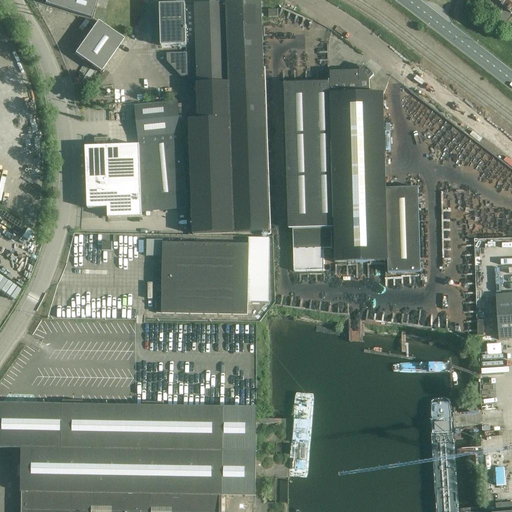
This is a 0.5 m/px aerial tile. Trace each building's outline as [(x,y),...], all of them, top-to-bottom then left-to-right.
[(45,0),(45,4),(90,19),(96,0),(45,0)] [(270,232),(262,7),(262,2),(226,3),(226,4),(194,5),(194,6),(185,6),(185,5),(160,6),(161,47),(185,46),(186,53),(166,54),(167,62),(181,78),(187,77),(187,86),(196,86),(197,120),(188,120),(192,235),(270,232)] [(97,21),(74,54),(100,72),(123,40),(97,21)] [(330,83),(284,84),(288,229),(334,228),(335,263),(388,262),(388,274),(420,273),(418,188),(386,189),(385,153),(385,141),(383,93),(370,94),(369,81),(370,80),(374,76),(364,67),(360,70),(358,71),(330,72),(330,83)] [(138,146),(85,148),(87,209),(107,208),(108,218),(142,217),(142,213),(188,209),(181,133),(178,102),(134,106),(137,138),(138,138),(138,146)] [(331,229),(293,230),(293,250),(294,250),(294,272),(324,271),(323,249),(332,249),(331,229)] [(161,314),(161,315),(247,316),(248,303),(268,303),(269,239),(249,239),(249,245),(163,243),(162,256),(162,282),(162,302),(161,314)] [(112,243),(102,242),(102,251),(112,251),(112,243)] [(511,339),(511,294),(495,295),(499,341),(511,339)] [(255,497),(257,419),(257,408),(164,407),(164,403),(143,403),(143,406),(84,405),(84,402),(63,401),(63,405),(0,403),(0,449),(22,450),(21,494),(21,511),(221,511),(222,497),(255,497)]
